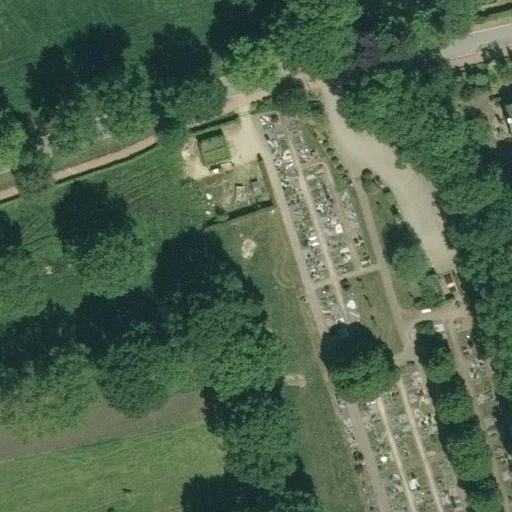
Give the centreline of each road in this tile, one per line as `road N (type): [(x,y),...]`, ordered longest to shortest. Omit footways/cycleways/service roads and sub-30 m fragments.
road 1 (residential): [(0,166),(337,60)]
road 2 (residential): [(337,60),(511,35)]
